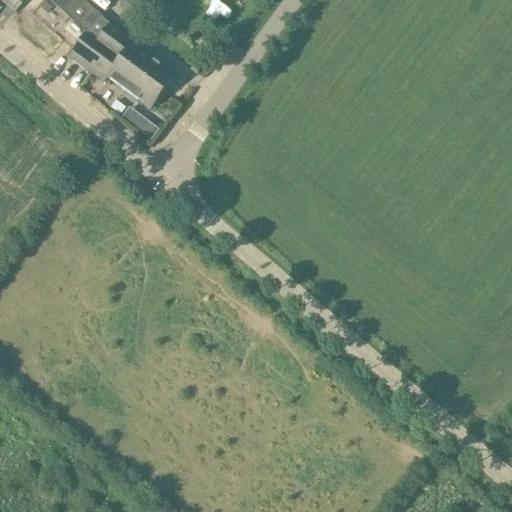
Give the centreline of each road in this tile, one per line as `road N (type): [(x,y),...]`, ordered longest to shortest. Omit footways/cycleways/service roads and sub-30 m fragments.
road 1 (unclassified): [(511,488),(163,178)]
road 2 (unclassified): [(163,178),(296,0)]
road 3 (unclassified): [(163,178),(0,41)]
